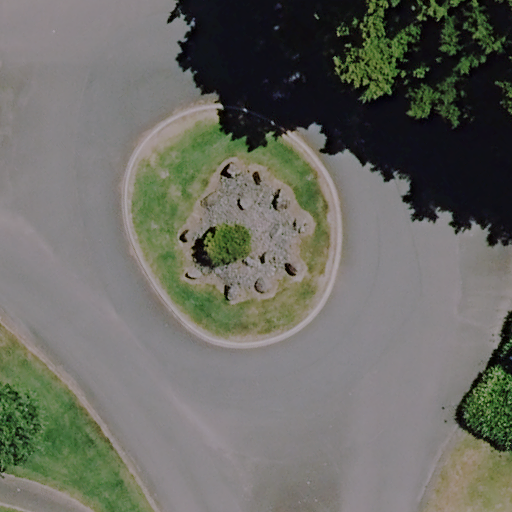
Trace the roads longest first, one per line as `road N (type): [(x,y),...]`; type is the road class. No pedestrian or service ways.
road 1 (unclassified): [(292,464),(236,456),(173,431),(122,393),(50,280),(26,208),(19,143)]
road 2 (unclassified): [(467,241),(457,330),(423,396),(382,434),(292,464)]
road 3 (unclassified): [(306,0),(358,42),(397,95),(447,175),(467,241)]
road 4 (unclassified): [(19,143),(24,99),(42,59),(90,0)]
